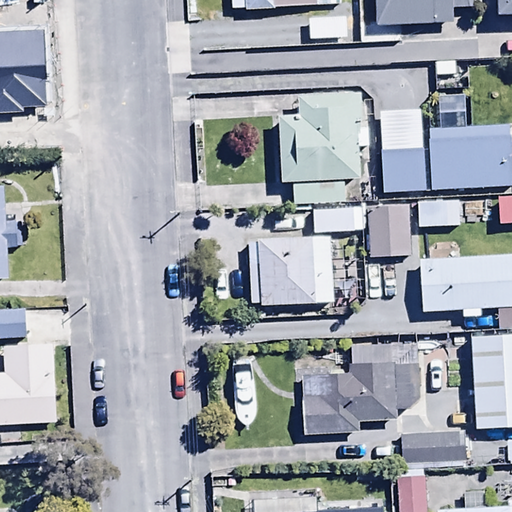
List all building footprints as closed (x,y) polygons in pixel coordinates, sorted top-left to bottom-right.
[(226,0),(227,10),(275,9),(275,15),(289,14),(289,9),(336,8),(336,0),(226,0)] [(474,10),(473,0),(372,0),(373,26),(453,24),(452,10),(474,10)] [(511,0),(492,0),(493,18),(511,17),(511,0)] [(0,9),(0,52),(39,52),(39,9),(0,9)] [(353,96),(297,99),(298,118),(275,119),(277,186),(290,185),(291,208),(344,206),(343,181),(358,180),(357,150),(367,150),(366,128),(355,128),(353,96)] [(378,154),(421,153),(420,111),(376,113),(378,154)] [(506,126),(425,130),(428,192),(509,188),(506,126)] [(421,153),(378,154),(379,195),(423,194),(421,153)] [(0,185),(0,281),(10,281),(9,251),(20,250),(20,230),(7,230),(5,185),(0,185)] [(457,204),(415,204),(415,229),(457,230),(457,204)] [(311,211),(311,234),(360,234),(360,211),(311,211)] [(246,244),(247,307),(330,305),(329,239),(254,241),(254,244),(246,244)] [(511,256),(416,260),(418,316),(460,314),(460,319),(479,319),(478,311),(511,309),(511,256)] [(0,312),(0,340),(25,339),(24,312),(0,312)] [(511,335),(467,338),(472,431),(511,429),(511,335)] [(0,426),(57,424),(53,347),(3,349),(4,375),(0,374),(0,426)] [(405,413),(416,402),(415,365),(391,366),(391,348),(347,349),(348,375),(327,376),(327,372),(300,372),(302,436),(359,435),(358,425),(394,424),(394,413),(405,413)] [(461,435),(398,436),(399,471),(462,470),(461,435)] [(395,504),(394,511),(423,511),(422,473),(393,474),(394,485),(390,485),(390,504),(395,504)] [(461,510),(434,511),(433,511),(511,511),(511,507),(482,508),(482,494),(461,495),(461,510)] [(379,511),(380,510),(315,511),(315,501),(242,502),(242,511),(379,511)]
